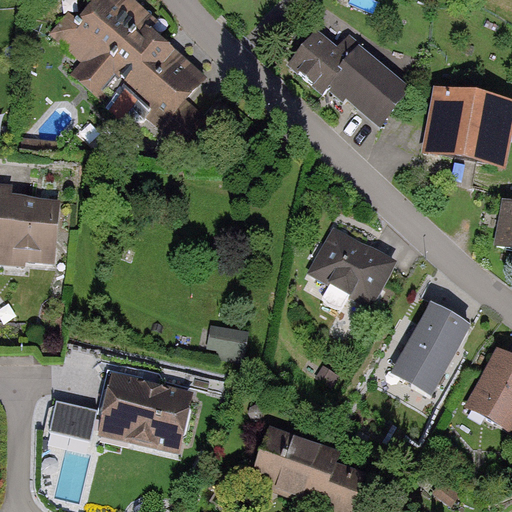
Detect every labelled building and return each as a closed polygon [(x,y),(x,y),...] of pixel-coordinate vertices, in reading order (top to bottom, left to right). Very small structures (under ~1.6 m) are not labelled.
[(217,96),(104,1),(64,47),(88,68),(76,83),(96,100),(109,85),(177,143),(217,96)] [(378,128),(405,97),(361,58),(347,74),(315,46),(292,72),(321,97),(331,86),(378,128)] [(511,151),(511,113),(433,100),(422,165),(507,180),(511,151)] [(6,197),(0,196),(0,262),(49,265),(53,212),(5,209),(6,197)] [(511,212),(502,211),(494,258),(511,261),(511,212)] [(398,272),(334,233),(307,278),(372,316),(398,272)] [(475,331),(432,307),(389,381),(432,405),(475,331)] [(248,338),(224,333),(218,360),(243,365),(248,338)] [(511,440),(511,364),(499,357),(466,416),(511,441),(511,440)] [(192,403),(113,386),(102,434),(181,452),(192,403)] [(92,414),(57,406),(52,430),(86,438),(92,414)] [(333,464),(270,441),(255,480),(338,511),(346,511),(357,486),(329,475),(333,464)]
